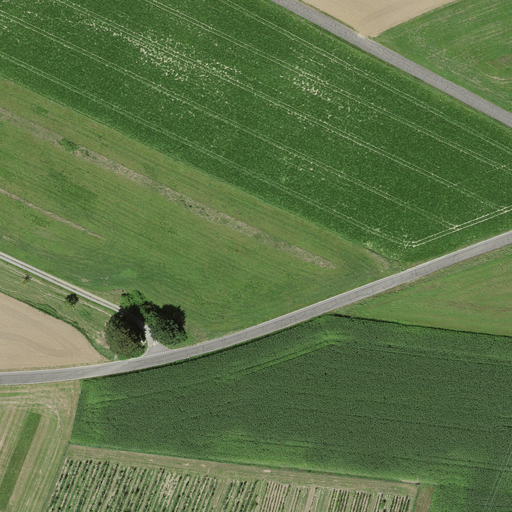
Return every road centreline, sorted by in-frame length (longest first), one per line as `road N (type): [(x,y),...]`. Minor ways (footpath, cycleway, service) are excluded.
road 1 (unclassified): [(511,236),(161,360),(0,377)]
road 2 (residential): [(511,117),(287,0)]
road 3 (track): [(0,257),(126,314),(150,334),(161,360)]
